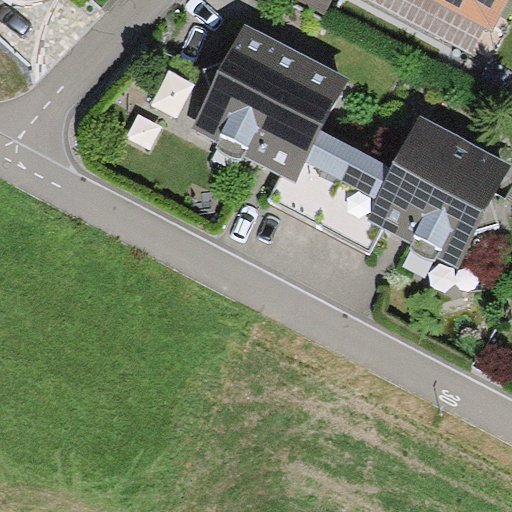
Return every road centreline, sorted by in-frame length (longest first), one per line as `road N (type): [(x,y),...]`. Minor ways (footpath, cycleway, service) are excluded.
road 1 (residential): [(511,418),(6,156)]
road 2 (residential): [(146,0),(6,156)]
